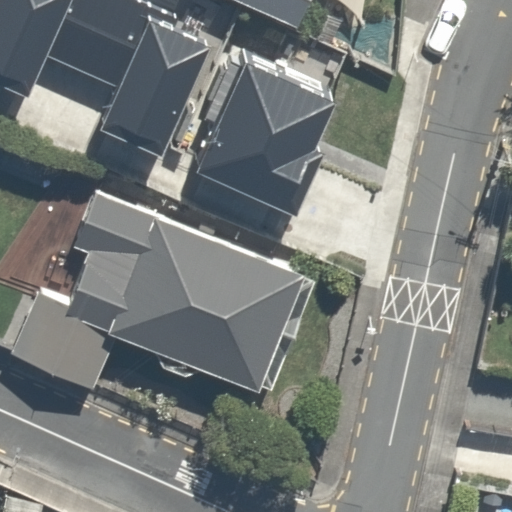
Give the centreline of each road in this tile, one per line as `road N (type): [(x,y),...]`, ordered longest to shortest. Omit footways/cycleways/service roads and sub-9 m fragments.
road 1 (residential): [(374,511),(463,113),(506,0)]
road 2 (residential): [(224,511),(0,412)]
